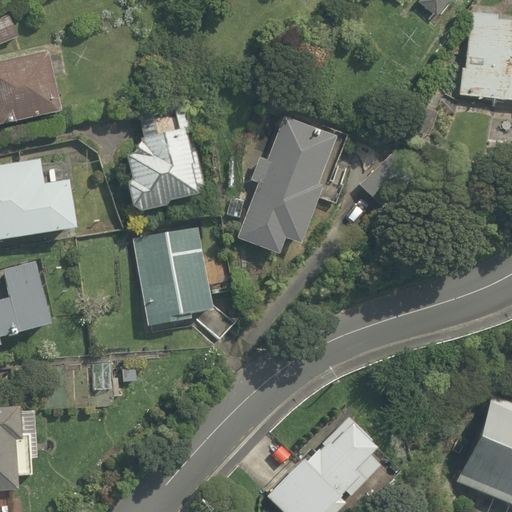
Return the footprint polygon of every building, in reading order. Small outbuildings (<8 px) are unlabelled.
[(419,0),(419,1),(440,15),(449,0),(419,0)] [(511,14),(467,8),(455,96),(511,99),(511,14)] [(0,43),(17,36),(8,14),(0,16),(0,43)] [(0,123),(53,111),(39,48),(0,57),(0,123)] [(204,192),(179,104),(135,116),(143,144),(116,152),(133,212),(204,192)] [(351,144),(276,116),(231,236),(275,252),(281,235),(302,243),(320,197),(329,201),(351,144)] [(423,171),(398,147),(359,188),(383,212),(423,171)] [(0,234),(72,223),(65,179),(38,183),(34,156),(0,161),(0,234)] [(197,225),(133,234),(145,322),(208,314),(197,225)] [(0,335),(46,321),(25,254),(0,262),(0,275),(8,300),(0,302),(0,335)] [(511,401),(491,393),(454,482),(511,506),(511,401)] [(35,406),(0,405),(0,489),(14,489),(14,471),(35,471),(35,406)] [(346,415),(264,495),(281,511),(331,511),(388,458),(346,415)]
